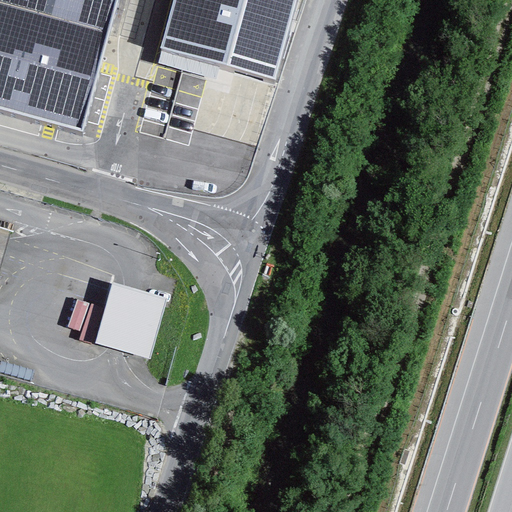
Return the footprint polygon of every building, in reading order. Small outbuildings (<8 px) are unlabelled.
[(117,0),(0,0),(0,109),(81,132),(117,0)] [(274,81),(295,0),(172,0),(159,50),(161,50),(218,66),(274,81)] [(218,66),(161,50),(157,64),(215,79),(218,66)] [(0,264),(10,232),(0,228),(0,264)] [(149,358),(165,299),(111,285),(95,343),(149,358)]
